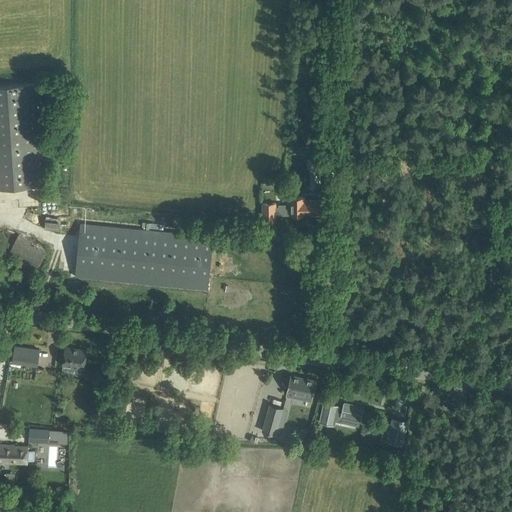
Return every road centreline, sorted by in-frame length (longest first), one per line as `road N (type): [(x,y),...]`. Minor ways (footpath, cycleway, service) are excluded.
road 1 (unclassified): [(336,0),(330,273),(326,335),(313,359)]
road 2 (tertiary): [(313,359),(0,310)]
road 3 (tertiary): [(511,388),(313,359)]
road 4 (unknown): [(439,511),(460,380)]
